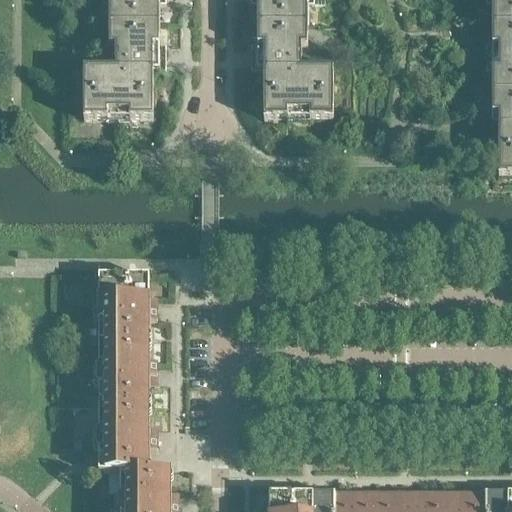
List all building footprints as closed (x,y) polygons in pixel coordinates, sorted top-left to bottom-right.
[(166,8),(166,0),(103,0),(103,9),(110,9),(110,29),(160,29),(160,8),(166,8)] [(314,8),(314,0),(251,0),(251,8),(258,8),(258,29),(308,29),(308,8),(314,8)] [(511,0),(486,0),(486,8),(492,8),(492,29),(511,28),(511,0)] [(511,28),(492,29),(492,49),(486,49),(486,76),(492,76),(492,97),(511,96),(511,28)] [(153,124),(153,76),(166,76),(166,49),(160,49),(160,29),(110,29),(110,49),(103,50),(103,73),(84,74),(84,124),(108,124),(108,117),(119,117),(130,117),(130,124),(153,124)] [(333,124),(333,73),(314,73),(314,49),(308,49),(308,29),(258,29),(258,49),(251,49),(251,76),(264,76),(264,124),(288,124),(288,117),(310,117),(310,124),(333,124)] [(511,179),(511,96),(492,97),(492,120),(499,120),(499,125),(499,180),(511,179)] [(27,265),(27,252),(16,252),(16,265),(27,265)] [(157,325),(157,313),(149,313),(149,280),(99,280),(99,302),(96,302),(93,305),(93,322),(96,325),(99,325),(99,346),(149,346),(149,325),(157,325)] [(157,379),(157,368),(157,367),(149,367),(149,346),(99,346),(99,367),(96,367),(93,370),(93,387),(96,390),(99,390),(99,411),(149,411),(149,379),(157,379)] [(171,508),(171,476),(171,475),(149,475),(149,466),(149,455),(157,455),(157,444),(149,444),(149,411),(99,411),(99,432),(96,432),(93,434),(93,452),(96,455),(99,455),(99,466),(99,477),(121,477),(121,497),(118,497),(115,500),(114,511),(178,511),(179,508),(171,508)] [(335,511),(335,498),(269,499),(269,511),(335,511)] [(357,511),(357,498),(335,498),(335,511),(357,511)] [(379,511),(379,498),(357,498),(357,511),(379,511)] [(485,511),(485,498),(379,498),(379,511),(485,511)] [(511,511),(511,498),(485,498),(485,511),(511,511)]
